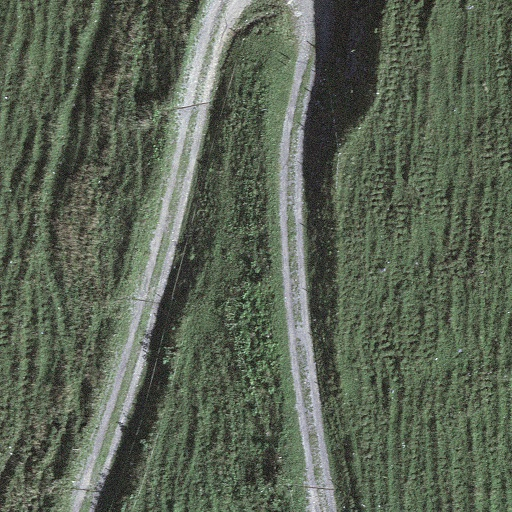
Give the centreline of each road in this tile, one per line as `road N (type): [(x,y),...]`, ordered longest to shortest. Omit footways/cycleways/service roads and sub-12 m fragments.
road 1 (track): [(100,511),(228,0)]
road 2 (track): [(311,0),(318,15),(284,185),(331,511)]
